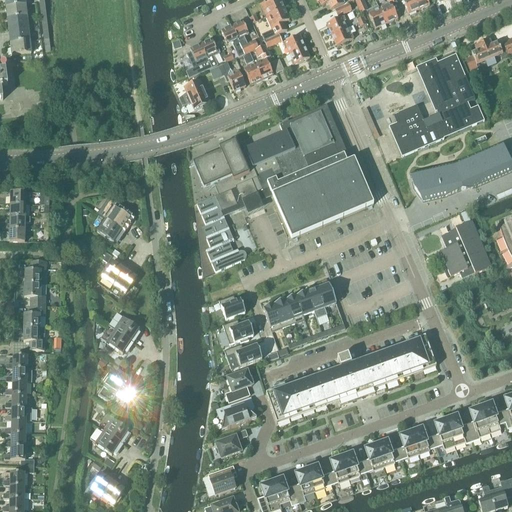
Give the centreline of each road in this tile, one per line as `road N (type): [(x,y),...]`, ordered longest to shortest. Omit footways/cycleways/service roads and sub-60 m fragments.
road 1 (tertiary): [(0,161),(141,150),(329,76)]
road 2 (residential): [(145,511),(167,363),(147,187)]
road 3 (residential): [(248,471),(463,395)]
road 4 (residential): [(264,333),(246,284),(391,224)]
road 5 (tertiary): [(329,76),(511,1)]
road 6 (residential): [(463,395),(391,224)]
